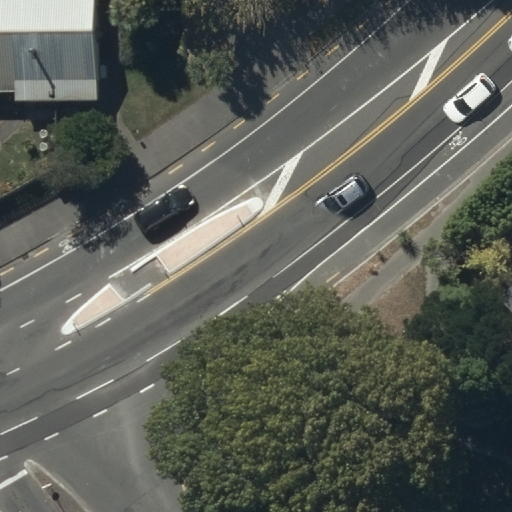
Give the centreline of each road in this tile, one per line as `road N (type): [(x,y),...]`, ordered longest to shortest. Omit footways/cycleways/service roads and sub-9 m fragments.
road 1 (secondary): [(508,0),(338,142),(147,275)]
road 2 (secondary): [(0,357),(147,275)]
road 3 (unclassified): [(0,410),(31,466),(71,511)]
